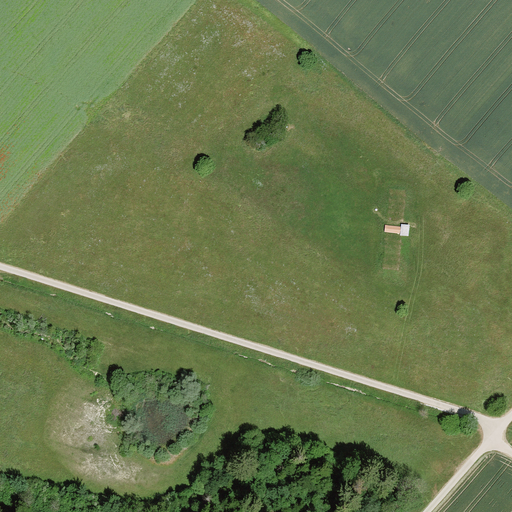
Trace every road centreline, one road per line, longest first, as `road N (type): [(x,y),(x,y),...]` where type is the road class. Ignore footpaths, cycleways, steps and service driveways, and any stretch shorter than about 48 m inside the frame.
road 1 (track): [(0,267),(504,426)]
road 2 (track): [(511,417),(426,511)]
